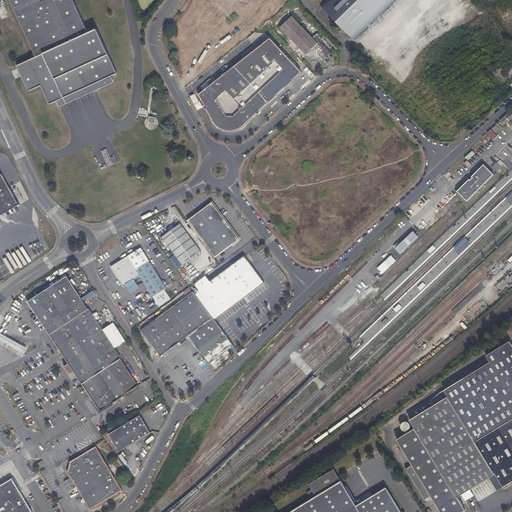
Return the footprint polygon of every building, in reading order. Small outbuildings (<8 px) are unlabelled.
[(11,0),(37,57),(18,66),(30,91),(42,85),(51,104),(91,85),(93,88),(96,87),(97,90),(113,82),(114,82),(114,81),(114,80),(112,76),(117,74),(97,29),(88,33),(73,0),(11,0)] [(324,0),(320,5),(354,40),(395,0),(324,0)] [(511,0),(496,0),(502,9),(511,2),(511,0)] [(511,23),(511,14),(508,9),(496,16),(503,28),(511,23)] [(306,55),(318,44),(312,38),(292,16),(280,28),(306,55)] [(511,31),(503,37),(506,43),(511,39),(511,31)] [(334,51),(317,33),(312,38),(318,44),(312,50),(323,61),(326,58),(329,55),(334,51)] [(285,88),(285,89),(294,80),(294,79),(302,72),(270,38),(217,80),(226,90),(249,120),(257,113),(258,114),(260,114),(260,113),(261,112),(260,110),(268,103),(269,104),(278,95),(277,95),(285,88)] [(217,80),(198,96),(215,127),(222,132),(231,133),(241,129),(249,120),(217,80)] [(195,95),(191,97),(195,104),(199,102),(195,95)] [(511,118),(511,110),(500,122),(504,126),(511,118)] [(503,129),(498,123),(492,129),(495,134),(499,130),(500,131),(503,129)] [(497,136),(491,130),(487,134),(493,140),(497,136)] [(501,167),(496,162),(491,168),(496,172),(501,167)] [(470,180),(469,179),(456,192),(466,202),(493,175),(483,165),(471,177),(472,178),(470,180)] [(174,180),(175,180),(177,180),(179,178),(181,176),(181,174),(180,171),(177,170),(174,169),(171,171),(170,174),(170,176),(171,178),(174,180)] [(1,174),(0,174),(0,215),(19,204),(1,174)] [(212,202),(188,220),(215,257),(240,239),(212,202)] [(201,251),(180,223),(162,237),(183,265),(201,251)] [(417,231),(411,238),(416,243),(422,236),(417,231)] [(471,243),(466,238),(455,249),(459,254),(471,243)] [(247,254),(200,288),(217,310),(263,276),(247,254)] [(319,258),(322,262),(327,257),(323,254),(319,258)] [(111,267),(123,286),(126,285),(135,279),(141,275),(137,268),(129,255),(111,267)] [(167,288),(150,260),(137,268),(141,275),(155,296),(167,288)] [(67,277),(28,302),(55,343),(69,364),(64,367),(69,375),(74,372),(99,411),(106,423),(145,397),(119,359),(93,319),(90,320),(85,312),(89,309),(67,277)] [(140,288),(135,279),(126,285),(131,293),(140,288)] [(141,330),(160,356),(187,337),(189,336),(213,318),(193,291),(141,330)] [(119,359),(121,358),(89,309),(85,312),(90,320),(93,319),(119,359)] [(234,346),(213,318),(189,336),(210,364),(234,346)] [(23,356),(26,351),(12,343),(0,335),(0,343),(9,348),(23,356)] [(490,478),(495,475),(503,487),(511,481),(511,344),(510,341),(486,356),(490,363),(464,378),(441,393),(430,401),(433,406),(410,420),(415,429),(397,440),(412,466),(406,470),(412,481),(419,477),(431,496),(440,511),(462,511),(465,510),(457,498),(490,478)] [(150,433),(140,415),(109,435),(119,452),(150,433)] [(123,491),(96,447),(70,462),(71,464),(69,471),(68,472),(91,510),(123,491)] [(312,490),(307,493),(311,499),(290,511),(401,511),(386,488),(357,506),(334,469),(309,485),(312,490)] [(490,478),(497,491),(503,487),(495,475),(490,478)] [(0,511),(32,511),(22,495),(22,491),(15,478),(12,477),(0,483),(0,511)] [(412,481),(424,500),(431,496),(419,477),(412,481)]
